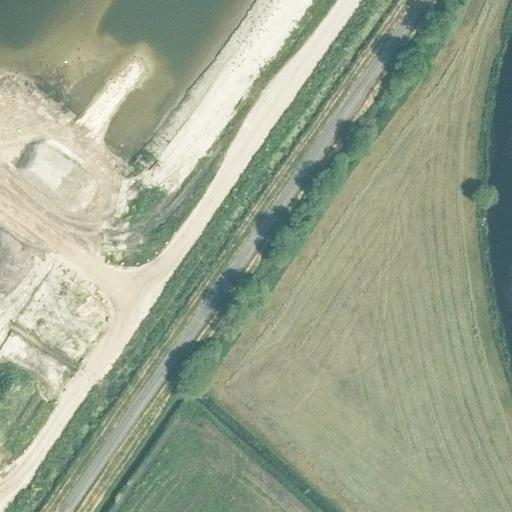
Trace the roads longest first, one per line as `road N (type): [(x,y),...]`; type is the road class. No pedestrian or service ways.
road 1 (unclassified): [(421,0),(60,511)]
road 2 (track): [(347,0),(0,490)]
